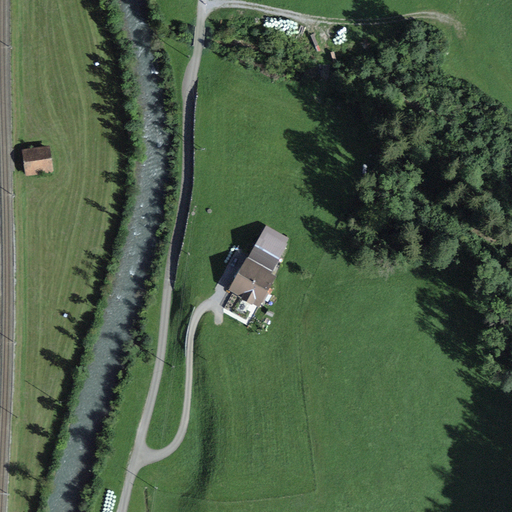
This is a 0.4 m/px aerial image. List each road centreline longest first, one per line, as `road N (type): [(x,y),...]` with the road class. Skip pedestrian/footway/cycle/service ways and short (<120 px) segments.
road 1 (residential): [(202,0),(161,353),(122,511)]
road 2 (track): [(434,12),(365,20),(235,1),(201,8)]
